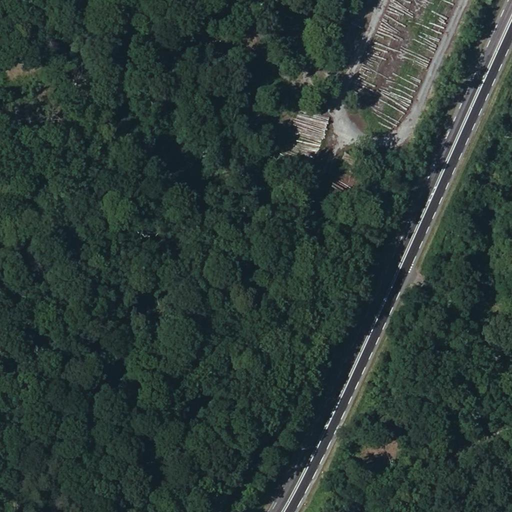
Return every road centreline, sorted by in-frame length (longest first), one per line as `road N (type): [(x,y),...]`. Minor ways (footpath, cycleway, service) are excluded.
road 1 (primary): [(511,2),(275,511)]
road 2 (primary): [(288,511),(511,31)]
road 3 (track): [(232,511),(359,254)]
road 4 (track): [(511,435),(404,485),(371,511)]
